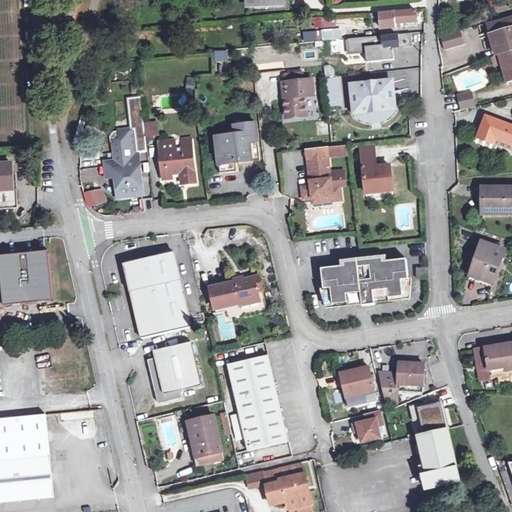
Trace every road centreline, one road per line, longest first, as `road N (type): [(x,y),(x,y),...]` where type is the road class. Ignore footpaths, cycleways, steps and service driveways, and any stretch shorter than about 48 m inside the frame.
road 1 (unclassified): [(73,235),(244,215),(267,223),(278,239),(299,321),(313,336),(335,341),(439,324)]
road 2 (unclassified): [(73,235),(139,511)]
road 3 (unclassified): [(37,0),(39,72),(73,235)]
road 4 (unclassified): [(502,511),(439,324)]
road 5 (unclassified): [(431,151),(439,324)]
road 6 (residential): [(432,0),(431,151)]
